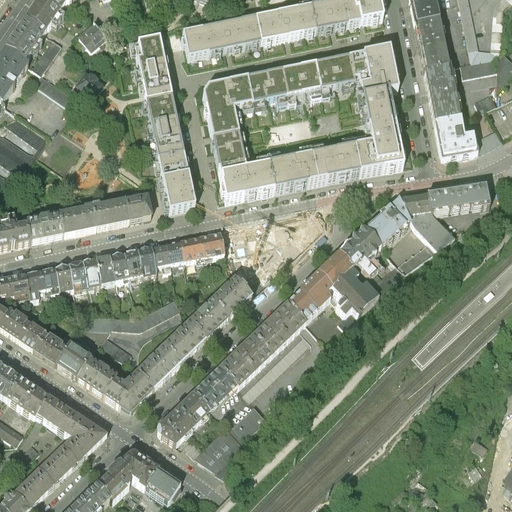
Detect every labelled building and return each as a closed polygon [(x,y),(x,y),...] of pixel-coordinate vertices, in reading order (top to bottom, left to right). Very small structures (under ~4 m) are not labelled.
[(0,0),(0,11),(8,0),(0,0)] [(64,9),(50,0),(43,0),(36,10),(25,26),(44,39),(64,9)] [(70,0),(50,0),(64,9),(69,12),(73,5),(69,2),(70,0)] [(354,0),(355,4),(182,40),(187,66),(226,58),(286,45),(332,36),(361,30),(382,25),(376,0),(354,0)] [(189,0),(193,2),(199,6),(208,9),(217,10),(227,9),(228,10),(221,0),(189,0)] [(408,0),(415,32),(439,27),(433,0),(408,0)] [(458,0),(469,66),(497,62),(499,75),(500,74),(501,82),(511,80),(511,63),(500,65),(498,51),(478,54),(469,0),(458,0)] [(44,39),(25,26),(16,39),(5,56),(24,69),(44,39)] [(439,27),(415,32),(420,54),(425,77),(448,72),(439,27)] [(90,58),(105,46),(93,31),(84,39),(83,38),(79,42),(79,43),(78,44),(90,58)] [(165,76),(159,45),(133,51),(143,100),(168,221),(194,215),(191,200),(186,176),(177,133),(169,95),(165,76)] [(358,89),(361,102),(392,95),(397,95),(389,55),(348,63),(353,90),(358,89)] [(24,69),(5,56),(0,63),(0,105),(8,93),(11,95),(14,91),(11,89),(19,78),(22,80),(27,71),(24,69)] [(319,97),(353,90),(348,63),(314,70),(319,97)] [(319,97),(314,70),(280,77),(285,103),(319,97)] [(448,72),(425,77),(427,91),(431,110),(435,126),(459,121),(448,72)] [(103,90),(84,77),(74,94),(90,105),(103,90)] [(285,103),(280,77),(245,84),(250,110),(285,103)] [(250,110),(245,84),(207,91),(202,100),(211,144),(237,139),(232,114),(250,110)] [(370,148),(356,151),(362,180),(408,171),(402,144),(398,123),(395,110),(392,95),(361,102),(366,129),(370,148)] [(490,98),(476,103),(480,113),(493,108),(490,98)] [(459,121),(435,126),(441,162),(454,160),(478,155),(475,141),(475,139),(465,140),(459,121)] [(33,141),(32,144),(43,148),(47,139),(25,131),(23,138),(33,141)] [(496,132),(475,141),(478,155),(504,141),(496,132)] [(237,139),(211,144),(218,179),(244,174),(237,139)] [(356,151),(312,160),(318,189),(362,180),(356,151)] [(312,160),(268,169),(274,198),(318,189),(312,160)] [(0,188),(6,193),(18,177),(0,164),(0,188)] [(244,174),(218,179),(224,208),(274,198),(268,169),(244,174)] [(446,193),(426,197),(431,217),(481,206),(482,209),(490,207),(487,185),(466,189),(446,193)] [(426,197),(418,199),(399,203),(410,224),(423,217),(430,225),(434,222),(431,218),(431,217),(426,197)] [(377,224),(364,236),(381,254),(411,227),(410,224),(399,203),(377,224)] [(124,208),(128,229),(146,225),(150,224),(146,205),(137,207),(137,206),(124,208)] [(91,215),(95,235),(113,232),(128,229),(124,208),(91,215)] [(59,222),(63,242),(80,239),(95,235),(91,215),(59,222)] [(423,217),(410,224),(411,227),(413,231),(417,236),(430,225),(423,217)] [(0,255),(13,252),(30,249),(26,230),(16,233),(17,234),(16,234),(13,221),(0,224),(0,231),(1,237),(0,237),(0,236),(0,255)] [(26,230),(30,249),(47,245),(63,242),(59,222),(26,228),(26,230)] [(430,225),(417,236),(428,247),(436,255),(453,241),(444,231),(434,222),(430,225)] [(270,232),(262,234),(265,245),(273,243),(270,232)] [(357,243),(349,250),(376,277),(383,271),(374,261),(381,254),(364,236),(357,243)] [(223,261),(220,241),(210,243),(200,245),(204,266),(223,261)] [(277,243),(267,253),(284,270),(294,261),(277,243)] [(204,266),(200,245),(189,247),(179,250),(184,270),(204,266)] [(374,291),(370,295),(379,303),(405,279),(436,255),(428,247),(406,263),(397,271),(374,291)] [(184,270),(179,250),(167,252),(165,252),(170,273),(184,270)] [(343,256),(338,261),(351,275),(353,273),(355,273),(357,270),(370,283),(376,277),(349,250),(343,256)] [(170,273),(165,252),(162,253),(150,255),(156,275),(162,273),(164,280),(171,278),(170,273)] [(397,271),(381,254),(374,261),(383,271),(376,277),(370,283),(369,285),(374,291),(397,271)] [(156,275),(150,255),(148,256),(137,258),(143,283),(157,281),(156,275)] [(436,255),(405,279),(412,287),(443,264),(436,255)] [(143,283),(137,258),(135,258),(124,261),(130,287),(143,283)] [(130,287),(124,261),(122,261),(110,263),(115,289),(130,287)] [(305,293),(288,309),(306,328),(306,329),(323,312),(330,305),(337,311),(335,313),(336,315),(338,318),(340,316),(344,321),(338,326),(346,334),(379,303),(370,295),(351,275),(338,261),(305,293)] [(115,289),(110,263),(108,264),(97,266),(102,290),(115,289)] [(102,290),(97,266),(95,267),(83,269),(88,294),(102,290)] [(88,294),(83,269),(82,269),(70,272),(75,297),(88,294)] [(75,297),(70,272),(68,272),(55,275),(60,299),(75,297)] [(60,299),(55,275),(54,275),(40,278),(46,302),(60,299)] [(46,302),(40,278),(27,280),(26,281),(30,306),(40,305),(46,302)] [(30,306),(26,281),(16,283),(0,285),(0,298),(0,301),(30,306)] [(213,308),(229,323),(242,311),(252,302),(235,284),(213,308)] [(0,301),(0,298),(0,332),(8,317),(0,313),(0,301)] [(141,335),(182,313),(177,302),(163,309),(150,316),(137,323),(141,335)] [(190,329),(206,345),(216,336),(229,323),(213,308),(190,329)] [(220,374),(237,393),(306,328),(288,309),(274,322),(261,335),(247,348),(233,361),(220,374)] [(8,317),(0,332),(7,337),(22,347),(31,330),(8,317)] [(93,319),(81,318),(81,332),(111,335),(134,334),(134,323),(122,322),(107,320),(93,319)] [(446,334),(411,366),(421,376),(462,337),(460,335),(460,336),(453,328),(446,334)] [(166,352),(181,369),(194,357),(206,345),(190,329),(166,352)] [(31,330),(22,347),(32,354),(35,356),(44,338),(31,330)] [(44,338),(35,356),(45,363),(56,371),(67,353),(44,338)] [(242,397),(248,404),(310,345),(304,338),(242,397)] [(101,349),(127,367),(131,359),(106,341),(101,349)] [(67,353),(56,371),(74,383),(78,385),(91,365),(70,350),(67,353)] [(138,379),(154,395),(168,382),(181,369),(166,352),(143,374),(138,379)] [(91,365),(78,385),(89,393),(104,403),(116,384),(91,365)] [(6,374),(0,370),(0,401),(4,405),(18,383),(6,374)] [(237,393),(220,374),(208,386),(197,397),(194,399),(211,417),(214,414),(237,393)] [(116,384),(104,403),(128,421),(141,409),(154,395),(138,379),(125,391),(116,384)] [(28,389),(18,383),(4,405),(33,425),(36,421),(47,402),(28,389)] [(177,415),(194,432),(211,417),(194,399),(180,412),(177,415)] [(69,444),(12,498),(26,511),(31,511),(42,502),(67,477),(93,453),(106,440),(73,419),(47,402),(36,421),(69,444)] [(228,430),(226,433),(240,447),(265,423),(253,409),(232,430),(231,427),(229,427),(228,430)] [(157,434),(159,439),(175,449),(194,432),(177,415),(159,433),(157,434)] [(22,441),(0,426),(0,439),(16,451),(22,441)] [(203,455),(195,464),(210,473),(219,464),(223,467),(242,450),(240,447),(226,433),(225,432),(203,455)] [(479,454),(485,448),(477,441),(472,448),(479,454)] [(191,442),(183,451),(190,460),(195,464),(203,455),(191,442)] [(30,449),(0,476),(0,485),(4,490),(37,457),(30,449)] [(143,494),(156,475),(132,458),(110,478),(98,490),(112,505),(128,490),(130,484),(143,494)] [(475,480),(482,476),(477,467),(469,472),(475,480)] [(168,510),(181,491),(168,482),(156,475),(143,494),(168,510)] [(419,479),(409,493),(422,501),(431,487),(419,479)] [(77,510),(78,511),(104,511),(112,505),(98,490),(82,505),(77,510)] [(407,495),(404,500),(413,508),(417,503),(407,495)] [(26,511),(12,498),(0,510),(0,511),(26,511)]
